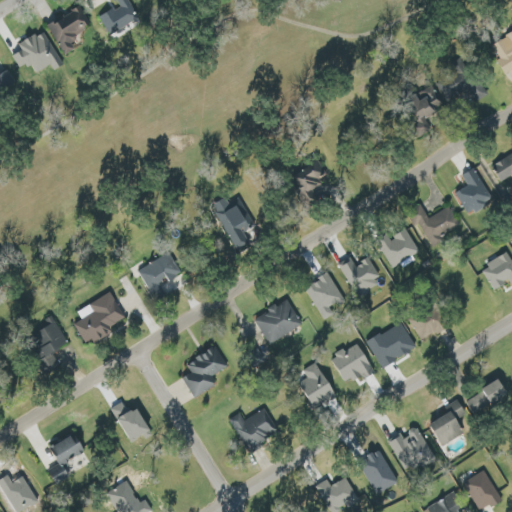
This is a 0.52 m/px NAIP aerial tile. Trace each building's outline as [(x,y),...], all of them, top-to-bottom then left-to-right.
[(110,35),(138,19),(127,0),(115,0),(119,6),(100,17),(110,35)] [(76,50),(70,39),(92,28),(81,7),(48,25),(65,55),(76,50)] [(18,45),(21,51),(13,56),(20,69),(30,63),(37,73),(50,66),(54,71),(63,66),(42,31),(18,45)] [(0,92),(14,79),(6,70),(0,76),(0,75),(0,92)] [(469,74),(441,77),(444,103),(472,100),(469,74)] [(419,103),(427,117),(445,108),(438,93),(419,103)] [(511,176),(511,165),(508,157),(493,164),(501,181),(511,176)] [(307,186),(329,177),(322,162),(301,171),(307,186)] [(462,175),(468,186),(456,192),(467,214),(495,200),(478,167),(462,175)] [(430,245),(461,228),(450,207),(429,218),(426,212),(415,218),(430,245)] [(246,231),(253,229),(249,216),(228,222),(237,252),(251,248),(246,231)] [(420,252),(407,230),(393,238),(389,232),(376,240),(393,268),(420,252)] [(182,274),(170,253),(139,270),(155,300),(166,294),(161,285),(182,274)] [(351,289),(378,278),(370,258),(357,263),(354,256),(340,262),(351,289)] [(511,272),(502,257),(481,270),(493,291),(511,279),(511,272)] [(343,299),(330,275),(306,288),(324,320),(334,315),(329,307),(343,299)] [(86,345),(127,321),(111,292),(90,305),(95,313),(74,324),(86,345)] [(271,345),(303,324),(287,299),(255,320),(271,345)] [(410,321),(422,342),(451,327),(439,306),(410,321)] [(384,369),(418,348),(401,322),(368,343),(384,369)] [(195,399),(217,386),(211,377),(229,367),(218,347),(187,364),(192,373),(183,378),(195,399)] [(511,396),(502,380),(467,399),(476,416),(511,396)] [(450,413),(432,424),(445,445),(475,427),(459,400),(447,407),(450,413)] [(246,420),(242,413),(230,420),(249,453),(280,435),(265,409),(246,420)] [(435,457),(417,427),(405,434),(404,431),(388,440),(407,473),(435,457)] [(53,447),(62,464),(50,471),(56,483),(62,480),(56,469),(88,452),(78,434),(53,447)] [(362,466),(377,495),(400,483),(382,449),(368,456),(371,461),(362,466)] [(480,511),(481,511),(502,502),(486,471),(465,481),(480,511)] [(329,511),(336,511),(359,498),(347,478),(332,486),(328,480),(315,488),(329,511)]
